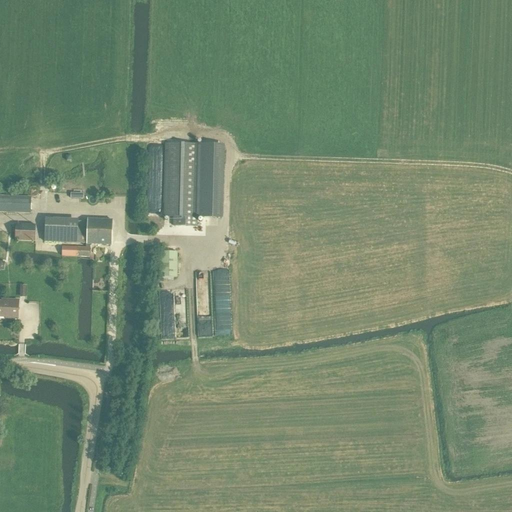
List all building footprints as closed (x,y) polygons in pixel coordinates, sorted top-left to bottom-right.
[(218,219),(220,145),(165,144),(163,217),(172,218),(172,227),(196,227),(196,218),(218,219)] [(0,212),(30,214),(31,198),(0,196),(0,212)] [(111,246),(112,220),(87,219),(87,222),(44,221),(43,241),(86,243),(86,245),(111,246)] [(35,242),(35,226),(16,226),(16,241),(35,242)] [(90,258),(90,256),(90,248),(62,247),(62,257),(90,258)] [(177,278),(177,253),(160,252),(160,278),(177,278)] [(18,319),(18,300),(0,299),(0,301),(0,317),(8,318),(8,319),(18,319)]
